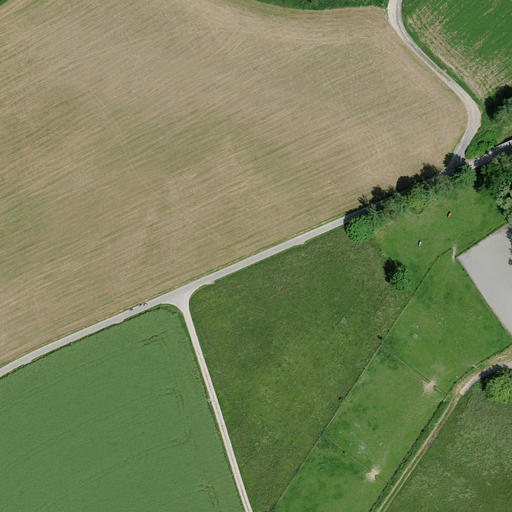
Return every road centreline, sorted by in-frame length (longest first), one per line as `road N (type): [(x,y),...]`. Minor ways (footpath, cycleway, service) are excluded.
road 1 (track): [(179,291),(511,143)]
road 2 (track): [(179,291),(249,511)]
road 3 (track): [(511,364),(471,383),(380,511)]
road 4 (track): [(455,168),(472,130),(471,106),(407,39),(400,0)]
road 5 (track): [(0,373),(179,291)]
